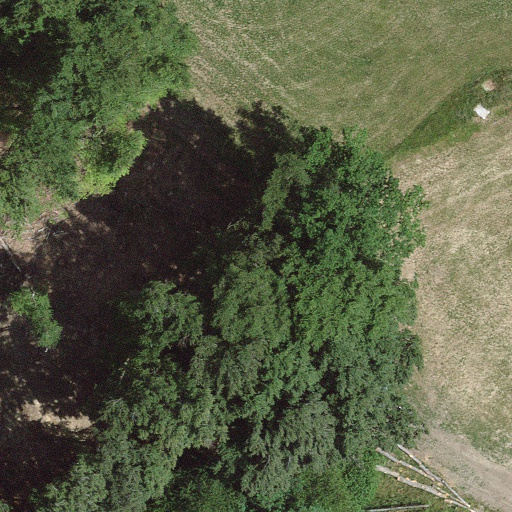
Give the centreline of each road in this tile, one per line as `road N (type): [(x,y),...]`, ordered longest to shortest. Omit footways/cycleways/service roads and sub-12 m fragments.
road 1 (track): [(0,21),(204,164),(329,307),(391,405),(511,502)]
road 2 (track): [(391,405),(123,418),(0,448)]
